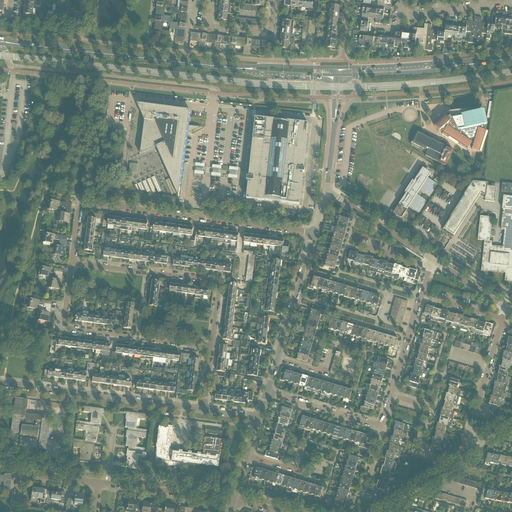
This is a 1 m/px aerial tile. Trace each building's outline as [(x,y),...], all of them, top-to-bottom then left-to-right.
[(180,0),(179,9),(188,10),(188,9),(189,0),(180,0)] [(288,6),(291,7),(292,0),(284,0),(284,6),(284,8),(287,9),(288,6)] [(295,7),(298,8),(299,0),(292,0),(291,7),(291,9),(294,9),(295,7)] [(299,0),(298,8),(298,10),(301,10),(302,11),(305,11),(305,8),(306,0),(299,0)] [(330,10),(330,13),(339,14),(339,13),(338,13),(339,7),(339,4),(336,3),(336,4),(329,3),(328,9),(330,10)] [(372,19),(374,7),(370,6),(355,4),(356,4),(356,11),(362,12),(362,19),(369,19),(372,19)] [(157,6),(155,21),(163,22),(169,23),(170,23),(171,21),(171,17),(164,16),(165,7),(157,6)] [(219,12),(219,13),(228,14),(230,14),(231,7),(220,6),(219,12)] [(374,7),(372,19),(376,20),(375,23),(382,24),(383,14),(390,15),(391,8),(377,6),(377,7),(374,7)] [(172,10),(171,14),(178,15),(178,24),(186,24),(188,10),(179,9),(174,8),(172,8),(172,10)] [(329,16),(329,19),(338,20),(338,14),(339,14),(330,13),(328,12),(327,16),(329,16)] [(495,28),(494,33),(498,33),(498,29),(502,29),(502,28),(503,13),(500,12),(499,17),(496,16),(496,17),(496,19),(495,28)] [(228,14),(219,13),(218,19),(218,20),(227,21),(229,21),(229,18),(227,17),(228,14)] [(487,34),(486,39),(490,39),(490,35),(494,35),(494,33),(495,28),(496,19),(496,17),(496,16),(496,14),(492,13),(491,23),(488,22),(488,24),(488,28),(487,34)] [(502,28),(502,29),(505,30),(504,34),(508,34),(509,28),(510,18),(506,17),(507,13),(503,13),(502,28)] [(466,28),(466,32),(471,32),(471,36),(469,36),(468,43),(475,44),(477,28),(478,18),(475,17),(474,22),(474,24),(472,24),(472,22),(467,22),(466,28)] [(477,28),(475,44),(482,45),(483,38),(481,37),(482,34),(487,34),(488,28),(488,24),(483,23),(482,25),(481,25),(481,23),(481,18),(478,18),(477,28)] [(329,23),(328,26),(337,27),(338,21),(338,20),(329,19),(329,20),(327,19),(326,23),(329,23)] [(352,32),(367,33),(369,19),(362,19),(361,26),(354,25),(353,32),(352,32)] [(449,24),(446,24),(445,26),(444,40),(447,41),(448,36),(451,37),(453,20),(449,20),(449,24)] [(452,28),(451,37),(455,37),(454,41),(458,42),(460,25),(456,25),(457,20),(453,20),(452,28)] [(155,28),(154,36),(169,38),(169,36),(169,32),(162,31),(163,22),(155,21),(155,28)] [(282,27),(282,28),(291,29),(293,29),(294,22),(288,21),(283,21),(282,27)] [(463,25),(460,25),(458,42),(461,42),(462,38),(465,38),(466,32),(467,22),(463,21),(463,25)] [(170,24),(170,29),(177,30),(176,38),(175,43),(184,44),(185,39),(186,24),(178,24),(172,23),(170,23),(170,24)] [(417,28),(416,39),(421,39),(421,43),(419,43),(418,50),(425,50),(428,28),(428,25),(425,24),(424,31),(422,31),(422,29),(417,28)] [(428,28),(425,50),(432,51),(433,44),(433,40),(437,41),(438,31),(432,30),(432,32),(431,32),(431,25),(428,25),(428,28)] [(328,30),(327,33),(336,34),(337,34),(336,34),(337,28),(337,27),(328,26),(328,27),(326,26),(326,30),(328,30)] [(437,41),(436,46),(440,47),(440,44),(444,44),(444,43),(444,40),(445,28),(445,26),(442,26),(441,31),(438,31),(438,30),(438,31),(437,41)] [(281,34),(281,35),(290,36),(291,36),(292,36),(293,33),(293,29),(291,29),(282,28),(281,34)] [(410,32),(408,49),(411,49),(412,45),(415,45),(416,39),(417,28),(413,28),(413,32),(410,32)] [(395,33),(394,47),(397,47),(398,43),(401,44),(403,31),(402,31),(396,30),(395,30),(395,33)] [(370,35),(369,47),(373,47),(372,52),(376,52),(376,48),(380,48),(382,31),(378,31),(377,35),(374,35),(370,35)] [(385,32),(382,31),(380,48),(387,49),(388,36),(385,36),(385,32)] [(403,31),(401,44),(405,44),(404,48),(408,49),(410,32),(409,32),(403,31)] [(352,32),(353,32),(353,39),(359,40),(358,47),(366,47),(366,46),(369,47),(370,35),(367,34),(367,33),(352,32)] [(388,36),(387,49),(393,50),(394,50),(394,47),(395,33),(392,32),(391,37),(388,36)] [(205,48),(206,43),(207,35),(196,33),(191,33),(190,41),(196,42),(200,42),(199,50),(205,50),(205,48)] [(327,37),(327,40),(336,41),(335,41),(336,35),(336,34),(327,33),(327,34),(325,33),(325,36),(327,37)] [(220,50),(221,44),(221,36),(207,35),(206,43),(215,44),(214,51),(220,52),(220,50)] [(280,41),(289,43),(291,43),(294,43),(294,41),(294,40),(291,39),(291,36),(290,36),(281,35),(281,41),(280,41)] [(235,52),(236,46),(236,38),(221,36),(221,44),(230,45),(229,53),(235,54),(235,52)] [(250,53),(250,48),(251,40),(236,38),(236,46),(245,47),(244,55),(250,55),(250,53)] [(251,40),(250,48),(259,49),(259,56),(264,57),(266,41),(251,40)] [(336,41),(327,40),(326,44),(324,44),(324,47),(326,48),(326,47),(335,48),(335,42),(336,42),(336,41)] [(280,48),(280,49),(281,49),(281,53),(290,54),(291,50),(291,46),(294,43),(291,43),(289,43),(280,41),(280,42),(281,42),(280,48)] [(190,111),(137,104),(144,121),(140,153),(143,152),(156,146),(156,147),(179,198),(187,134),(196,130),(201,127),(196,127),(188,126),(190,111)] [(434,126),(439,132),(440,131),(444,133),(443,134),(468,150),(469,148),(473,149),(472,151),(479,153),(486,132),(485,132),(484,127),(484,126),(481,111),(477,111),(472,111),(467,111),(461,111),(455,112),(449,113),(449,115),(446,117),(445,116),(434,126)] [(251,172),(250,177),(247,177),(247,181),(248,181),(246,199),(300,205),(303,176),(301,175),(302,172),(305,173),(305,169),(304,168),(308,124),(255,118),(249,172),(251,172)] [(411,144),(411,145),(412,145),(427,153),(425,156),(434,161),(444,166),(445,166),(446,165),(453,152),(453,151),(453,150),(452,150),(427,137),(422,135),(417,132),(416,132),(411,143),(411,144)] [(378,161),(388,159),(382,138),(373,140),(378,161)] [(388,166),(380,167),(381,186),(389,186),(388,166)] [(426,170),(425,170),(423,168),(414,182),(412,181),(405,192),(406,193),(393,213),(394,213),(394,214),(395,214),(395,215),(396,216),(397,216),(398,217),(399,217),(400,217),(401,218),(402,218),(409,208),(418,214),(427,201),(419,196),(421,192),(429,197),(437,185),(428,178),(431,173),(428,172),(428,171),(426,169),(426,170)] [(400,169),(390,188),(397,192),(407,173),(400,169)] [(156,177),(135,184),(139,194),(152,189),(153,194),(161,191),(156,177)] [(482,196),(483,183),(473,182),(464,195),(465,195),(451,217),(443,230),(444,229),(454,235),(480,195),(482,196)] [(488,183),(483,183),(482,196),(485,198),(484,201),(494,202),(496,187),(487,186),(487,184),(488,184),(488,183)] [(503,184),(502,193),(511,193),(511,184),(503,184)] [(511,197),(503,196),(502,209),(503,209),(501,230),(504,230),(503,247),(492,246),(492,242),(490,241),(492,218),(480,216),(478,240),(484,241),(481,271),(505,274),(505,281),(511,281),(511,197)] [(59,207),(64,207),(64,205),(71,206),(71,203),(63,202),(62,203),(60,202),(48,200),(46,209),(59,211),(59,207)] [(249,209),(305,215),(305,213),(249,207),(249,209)] [(70,214),(65,213),(58,212),(57,221),(69,223),(70,214)] [(339,220),(338,222),(348,225),(349,222),(348,222),(348,221),(352,222),(352,220),(339,216),(340,217),(339,220)] [(88,217),(88,225),(96,226),(97,219),(88,217)] [(135,220),(128,219),(127,231),(133,232),(134,228),(135,220)] [(337,225),(337,227),(346,230),(347,228),(346,228),(347,227),(350,228),(351,226),(348,225),(338,222),(337,222),(338,222),(337,225)] [(335,227),(334,233),(345,236),(345,233),(345,232),(349,233),(349,231),(346,230),(337,227),(335,227)] [(195,241),(194,247),(196,248),(197,248),(197,247),(199,246),(200,244),(199,244),(198,243),(198,237),(205,238),(206,230),(199,229),(199,232),(196,231),(195,241)] [(219,231),(213,230),(211,238),(211,242),(218,243),(219,231)] [(59,241),(60,241),(60,239),(67,239),(67,236),(44,233),(43,242),(54,244),(55,240),(59,241)] [(334,233),(332,238),(343,241),(344,239),(343,239),(343,238),(347,239),(347,237),(345,236),(334,233)] [(244,243),(251,244),(252,235),(245,235),(244,243)] [(330,244),(331,244),(341,247),(342,244),(341,244),(342,243),(345,244),(346,242),(343,241),(332,238),(330,244)] [(54,246),(53,255),(64,256),(67,239),(60,239),(60,241),(59,241),(59,244),(58,244),(57,246),(54,246)] [(277,239),(276,247),(282,248),(281,253),(288,253),(289,244),(284,243),(284,240),(277,239)] [(93,245),(85,244),(84,250),(87,251),(87,254),(94,255),(94,251),(92,251),(93,245)] [(331,247),(330,250),(340,252),(340,250),(340,249),(344,250),(344,248),(341,247),(331,244),(331,247)] [(171,257),(170,262),(174,262),(173,265),(176,266),(180,266),(181,258),(181,256),(177,255),(175,253),(175,251),(176,251),(176,249),(175,248),(176,246),(172,246),(172,252),(171,257)] [(329,253),(328,255),(338,258),(339,255),(338,255),(338,254),(342,255),(343,253),(340,252),(330,250),(329,249),(329,250),(330,250),(329,253)] [(343,262),(343,264),(346,265),(347,262),(348,260),(353,262),(352,265),(352,267),(354,267),(354,266),(355,264),(355,263),(357,255),(358,253),(357,254),(355,253),(355,252),(355,253),(351,252),(350,252),(349,255),(346,254),(343,262)] [(328,258),(327,261),(336,263),(337,261),(336,261),(337,260),(340,261),(341,259),(338,258),(328,255),(327,255),(328,255),(327,258),(328,258)] [(355,263),(355,264),(358,265),(360,266),(359,270),(361,270),(361,271),(361,269),(363,264),(365,256),(365,257),(362,256),(362,255),(362,256),(358,255),(357,255),(355,263)] [(170,262),(171,257),(161,256),(160,264),(167,264),(167,261),(170,262)] [(365,256),(363,264),(368,266),(367,269),(366,273),(368,273),(369,271),(369,270),(370,267),(372,259),(373,257),(372,258),(370,258),(370,256),(370,258),(366,256),(365,256)] [(369,270),(369,271),(374,273),(375,273),(376,273),(378,269),(380,260),(379,262),(377,261),(377,260),(377,261),(373,260),(373,259),(372,259),(370,267),(369,270)] [(336,263),(327,261),(326,260),(326,261),(326,264),(325,266),(324,266),(335,269),(335,267),(335,266),(335,265),(339,266),(339,264),(336,263)] [(378,269),(376,273),(384,275),(384,274),(387,264),(388,262),(387,262),(385,261),(384,262),(381,261),(380,260),(378,269)] [(225,264),(224,272),(230,273),(232,273),(233,272),(233,268),(233,265),(227,264),(228,263),(225,263),(225,264)] [(391,277),(392,273),(395,265),(394,266),(392,265),(392,264),(391,265),(388,264),(387,264),(384,274),(384,275),(391,277)] [(395,265),(392,273),(396,274),(397,275),(397,276),(395,276),(394,278),(395,278),(395,280),(397,281),(398,279),(399,279),(399,278),(399,276),(402,266),(402,267),(399,266),(400,265),(399,265),(399,266),(395,265),(396,265),(395,265)] [(406,282),(407,277),(410,269),(409,269),(409,270),(406,270),(407,268),(406,269),(403,268),(402,268),(403,266),(402,266),(399,276),(405,278),(404,281),(406,282)] [(38,275),(50,277),(51,268),(39,267),(38,275)] [(410,269),(407,277),(410,278),(414,279),(414,280),(418,281),(419,278),(420,274),(417,273),(417,270),(417,271),(414,271),(414,270),(414,271),(410,270),(410,269)] [(56,272),(55,274),(55,275),(57,275),(57,280),(50,279),(48,288),(60,289),(62,273),(56,272)] [(314,287),(316,288),(320,276),(318,276),(318,275),(315,274),(313,278),(310,278),(307,288),(313,290),(314,287)] [(319,289),(322,289),(325,280),(322,279),(322,280),(321,280),(322,276),(320,276),(316,288),(316,289),(317,288),(319,289)] [(327,294),(327,292),(330,282),(328,281),(328,282),(327,281),(328,278),(326,277),(325,280),(322,289),(321,292),(327,294)] [(331,292),(333,293),(336,283),(333,283),(332,283),(333,279),(331,279),(330,282),(327,292),(328,291),(331,292)] [(230,283),(229,289),(239,290),(240,284),(241,282),(237,282),(233,281),(231,281),(231,283),(230,283)] [(336,294),(339,294),(341,285),(339,284),(339,285),(338,285),(339,281),(337,281),(336,283),(333,293),(333,294),(333,293),(336,294)] [(342,295),(344,296),(347,287),(344,286),(344,287),(343,286),(344,283),(342,282),(341,285),(339,294),(338,295),(339,295),(342,296),(342,295)] [(347,297),(349,298),(352,288),(350,287),(349,288),(348,288),(349,284),(348,284),(347,287),(344,296),(344,297),(344,296),(347,297)] [(352,299),(355,299),(357,290),(355,289),(355,290),(354,290),(355,286),(353,285),(352,288),(349,298),(349,299),(349,298),(352,299)] [(358,300),(360,301),(363,291),(361,291),(360,292),(359,291),(360,288),(358,287),(357,290),(355,299),(354,300),(355,300),(358,301),(358,300)] [(364,302),(366,303),(369,293),(366,292),(366,293),(365,293),(366,289),(364,289),(363,291),(360,301),(360,302),(360,301),(363,302),(364,302)] [(369,304),(371,304),(374,295),(372,294),(372,295),(371,295),(372,291),(369,290),(369,293),(366,303),(366,304),(366,303),(369,304)] [(374,295),(371,304),(371,305),(372,305),(375,305),(377,306),(377,307),(380,308),(382,299),(380,298),(380,296),(377,296),(377,297),(376,296),(377,293),(375,292),(374,295)] [(39,305),(44,306),(44,304),(51,305),(51,302),(27,299),(26,308),(38,309),(39,305)] [(38,311),(37,320),(49,322),(50,313),(51,305),(44,304),(44,306),(43,307),(46,308),(45,312),(43,312),(41,312),(38,311)] [(429,319),(431,319),(434,309),(434,307),(434,308),(431,307),(432,306),(431,306),(431,307),(427,306),(426,305),(424,314),(430,315),(429,319)] [(309,309),(307,315),(308,315),(310,315),(320,318),(321,316),(320,316),(320,315),(324,316),(324,314),(311,310),(309,309)] [(438,322),(438,321),(441,310),(441,311),(438,310),(439,309),(438,309),(438,310),(434,309),(431,319),(430,320),(438,322)] [(72,311),(71,317),(72,318),(75,318),(74,321),(81,322),(82,314),(82,310),(80,310),(79,311),(79,314),(75,313),(75,312),(72,311)] [(438,321),(438,322),(445,324),(446,322),(446,321),(449,313),(449,311),(449,312),(446,311),(446,310),(446,311),(442,310),(441,310),(438,321)] [(446,321),(446,322),(449,323),(449,322),(451,323),(450,326),(452,327),(456,314),(456,315),(453,315),(453,313),(453,315),(449,313),(446,321)] [(461,326),(463,317),(464,316),(464,315),(463,317),(461,316),(461,315),(460,316),(457,315),(457,314),(456,314),(452,327),(458,328),(458,327),(460,328),(461,326)] [(308,315),(307,318),(309,318),(309,321),(318,324),(319,321),(318,321),(318,320),(322,321),(323,319),(320,318),(310,315),(308,315)] [(329,329),(334,330),(337,320),(334,320),(334,321),(333,320),(334,317),(332,316),(328,329),(328,330),(329,329)] [(467,331),(468,328),(471,319),(470,320),(468,319),(468,318),(468,319),(464,318),(463,317),(461,326),(460,328),(460,329),(467,331)] [(337,331),(339,332),(342,322),(340,321),(340,322),(339,322),(340,318),(338,318),(337,320),(334,330),(334,331),(334,330),(337,331)] [(342,333),(345,333),(348,324),(345,323),(345,324),(344,324),(345,320),(343,319),(342,322),(339,332),(339,333),(339,335),(342,335),(342,333)] [(468,328),(471,329),(471,331),(473,332),(472,334),(474,335),(475,332),(478,322),(479,320),(478,321),(476,320),(476,319),(475,320),(472,319),(471,319),(468,328)] [(308,324),(307,327),(317,329),(317,327),(317,326),(321,327),(321,325),(318,324),(309,321),(308,321),(307,324),(308,324)] [(348,334),(350,335),(353,325),(351,325),(351,326),(349,325),(351,321),(349,321),(348,324),(345,333),(345,334),(348,335),(348,334)] [(482,336),(483,334),(486,323),(485,324),(483,323),(483,322),(482,323),(479,322),(478,322),(475,332),(480,334),(480,335),(482,336)] [(354,336),(356,337),(359,327),(356,326),(356,327),(355,327),(356,323),(354,323),(353,325),(350,335),(350,336),(351,335),(354,336)] [(483,334),(482,335),(488,336),(490,337),(493,324),(493,325),(490,325),(491,323),(490,325),(487,324),(487,323),(486,323),(483,331),(483,334)] [(359,338),(362,338),(364,329),(362,328),(362,329),(361,328),(362,325),(360,324),(356,337),(356,338),(356,337),(359,338)] [(306,330),(305,332),(315,335),(316,333),(315,332),(315,331),(319,332),(319,330),(317,329),(307,327),(306,326),(307,327),(306,329),(306,330)] [(366,342),(367,341),(370,330),(367,330),(366,330),(367,326),(365,326),(364,329),(362,338),(361,341),(366,342)] [(370,330),(367,341),(372,343),(375,332),(373,331),(373,332),(372,332),(373,328),(371,328),(370,330)] [(373,342),(378,343),(381,334),(379,333),(378,334),(377,333),(378,330),(376,329),(375,332),(372,343),(373,343),(373,342)] [(423,336),(423,337),(431,340),(435,341),(437,334),(436,333),(424,329),(424,330),(425,330),(424,333),(423,332),(423,333),(424,333),(423,337),(423,336)] [(383,348),(384,346),(386,335),(384,335),(383,335),(384,332),(382,331),(381,334),(378,343),(377,346),(383,348)] [(304,335),(304,338),(313,341),(314,338),(313,338),(314,337),(317,338),(318,336),(315,335),(305,332),(304,332),(305,332),(304,335)] [(387,346),(389,347),(392,337),(390,336),(389,337),(388,337),(389,333),(387,333),(386,335),(384,346),(384,345),(387,346)] [(392,337),(389,347),(389,348),(393,349),(393,351),(397,352),(400,341),(397,341),(398,339),(395,338),(395,339),(394,338),(395,335),(393,334),(392,337)] [(255,337),(255,341),(258,341),(257,344),(261,344),(266,345),(266,338),(258,337),(255,337)] [(301,343),(312,346),(312,344),(312,343),(312,342),(316,343),(316,341),(313,341),(304,338),(303,337),(303,338),(303,341),(302,343),(301,343)] [(422,344),(421,345),(430,347),(431,342),(435,343),(435,341),(431,340),(423,337),(424,338),(423,340),(422,340),(423,341),(422,344)] [(64,347),(65,339),(59,338),(58,342),(51,341),(50,353),(55,353),(56,345),(64,347)] [(301,346),(300,349),(310,352),(311,349),(310,349),(310,348),(314,349),(314,347),(312,346),(301,343),(302,343),(301,346)] [(102,351),(101,355),(108,356),(109,352),(109,349),(110,344),(103,344),(102,351)] [(419,351),(418,352),(427,355),(428,349),(431,350),(432,348),(430,347),(421,345),(420,344),(419,344),(421,345),(420,347),(419,347),(420,348),(419,351)] [(111,358),(110,365),(114,365),(114,359),(115,355),(121,356),(122,346),(116,345),(115,352),(112,352),(111,359),(111,358)] [(249,351),(248,356),(251,356),(260,357),(260,354),(262,353),(260,351),(260,350),(259,349),(257,350),(254,350),(254,348),(249,347),(250,352),(249,351)] [(297,348),(296,353),(298,354),(308,357),(309,355),(308,354),(309,353),(312,355),(313,352),(310,352),(300,349),(297,348)] [(417,359),(417,360),(425,362),(427,357),(430,358),(431,356),(427,355),(418,352),(419,352),(419,355),(417,355),(419,355),(417,359)] [(502,359),(511,362),(511,354),(505,352),(503,352),(504,352),(504,355),(503,354),(502,355),(504,355),(503,359),(502,359)] [(191,359),(190,366),(198,367),(199,360),(196,360),(196,356),(181,354),(179,364),(183,365),(184,358),(191,359)] [(296,359),(296,360),(307,363),(307,360),(306,360),(307,359),(311,360),(311,358),(308,357),(298,354),(298,357),(297,360),(296,359)] [(376,357),(374,362),(376,363),(387,366),(387,364),(386,363),(387,362),(390,363),(391,361),(376,357)] [(414,366),(414,367),(422,369),(424,364),(427,365),(428,363),(425,362),(417,360),(415,359),(416,360),(415,362),(414,362),(415,362),(414,366)] [(501,367),(511,370),(511,362),(502,359),(503,360),(502,362),(501,362),(502,363),(501,366),(501,367)] [(80,373),(79,381),(85,382),(86,376),(89,377),(89,372),(90,369),(91,364),(87,363),(87,369),(86,372),(80,371),(80,373)] [(376,366),(375,369),(385,372),(386,369),(385,369),(385,368),(389,369),(390,369),(391,368),(389,367),(387,366),(376,363),(377,364),(376,366)] [(51,377),(53,377),(54,370),(55,366),(45,365),(44,376),(47,376),(47,377),(47,378),(51,378),(51,377)] [(498,373),(498,374),(506,377),(508,371),(511,372),(511,370),(501,367),(499,366),(499,367),(500,367),(499,369),(498,369),(499,370),(498,373)] [(413,374),(421,377),(422,372),(426,373),(426,371),(422,369),(414,367),(415,367),(414,370),(413,370),(414,370),(413,374)] [(286,381),(288,382),(291,372),(289,371),(289,372),(287,372),(289,368),(287,368),(285,373),(282,372),(279,380),(283,381),(283,380),(286,381)] [(370,373),(373,374),(383,377),(384,375),(383,374),(383,373),(387,375),(388,372),(385,372),(375,369),(372,368),(370,373)] [(247,369),(246,370),(248,372),(249,372),(249,376),(252,376),(257,377),(258,370),(250,369),(247,369)] [(291,383),(294,383),(297,374),(294,373),(294,374),(293,374),(294,370),(292,369),(291,372),(288,382),(288,383),(288,382),(291,383)] [(293,386),(299,388),(302,376),(300,375),(300,376),(298,375),(300,372),(297,371),(297,374),(294,383),(293,386)] [(302,376),(299,385),(300,385),(302,386),(305,387),(308,377),(305,377),(304,377),(305,373),(303,373),(302,376)] [(310,391),(310,389),(313,379),(311,378),(311,379),(310,379),(311,375),(309,374),(308,377),(305,387),(304,389),(310,391)] [(373,377),(372,380),(382,383),(382,380),(381,380),(382,379),(385,380),(386,378),(383,377),(375,374),(374,374),(373,377)] [(413,374),(411,374),(412,374),(411,377),(410,377),(411,377),(410,381),(409,382),(410,382),(409,387),(416,389),(418,384),(419,379),(423,380),(423,378),(421,377),(413,374)] [(496,382),(507,385),(508,385),(510,378),(506,377),(498,374),(499,375),(498,377),(497,377),(498,377),(497,381),(496,382)] [(310,391),(315,393),(316,391),(316,390),(319,381),(316,380),(316,381),(315,380),(316,377),(314,376),(313,379),(311,388),(310,389),(310,391)] [(319,391),(321,392),(324,382),(322,381),(322,382),(321,382),(322,378),(320,378),(319,381),(316,390),(316,391),(316,390),(319,391)] [(321,392),(321,394),(326,396),(327,394),(327,393),(330,384),(327,383),(327,384),(326,384),(327,380),(325,379),(324,382),(321,392)] [(449,385),(449,386),(450,387),(457,389),(458,383),(462,384),(463,382),(450,379),(451,379),(450,382),(449,381),(449,382),(450,382),(449,386),(449,385)] [(371,383),(370,385),(380,388),(381,386),(380,386),(380,384),(384,386),(384,384),(384,383),(382,383),(372,380),(371,382),(371,383)] [(327,394),(329,395),(329,394),(330,394),(332,395),(335,385),(333,385),(333,386),(332,385),(333,382),(331,381),(330,384),(327,393),(327,394)] [(507,385),(496,382),(494,381),(496,382),(495,384),(494,384),(495,384),(494,388),(493,388),(493,389),(505,392),(507,385)] [(196,386),(188,385),(187,391),(180,390),(180,383),(177,383),(176,393),(191,395),(191,391),(195,392),(196,386)] [(336,396),(338,397),(341,387),(338,386),(338,387),(337,387),(338,383),(336,383),(335,385),(332,395),(332,396),(333,395),(336,396)] [(341,398),(343,398),(346,389),(344,388),(344,389),(343,389),(344,385),(342,384),(341,387),(338,397),(338,398),(338,397),(341,398)] [(370,386),(368,391),(378,394),(379,391),(378,391),(378,390),(382,391),(383,389),(380,388),(370,385),(369,385),(370,386)] [(346,389),(343,398),(343,399),(344,399),(347,399),(349,400),(349,401),(352,402),(354,394),(351,393),(352,390),(350,390),(349,390),(348,390),(349,387),(347,386),(346,389)] [(464,391),(457,389),(450,387),(449,389),(448,389),(449,390),(448,393),(447,394),(445,393),(445,394),(447,394),(459,397),(461,392),(463,393),(464,391)] [(215,400),(222,401),(223,393),(222,393),(223,390),(213,388),(212,397),(215,397),(215,400)] [(492,396),(500,399),(503,400),(504,400),(505,395),(506,393),(505,392),(493,389),(494,389),(493,392),(492,392),(493,392),(492,396)] [(234,403),(241,403),(242,395),(242,391),(236,390),(235,394),(234,403)] [(367,394),(367,396),(377,399),(377,397),(376,397),(377,396),(380,397),(381,395),(378,394),(368,391),(369,391),(368,394),(367,394)] [(242,395),(241,403),(247,404),(248,401),(252,401),(253,393),(249,393),(248,396),(242,395)] [(457,405),(459,397),(447,394),(446,397),(445,396),(446,397),(445,400),(444,400),(444,401),(445,402),(457,405)] [(366,400),(365,402),(375,405),(376,402),(375,402),(375,401),(379,402),(379,400),(377,399),(367,396),(366,396),(367,397),(366,400)] [(500,399),(492,396),(490,396),(491,396),(490,399),(489,399),(490,399),(489,403),(489,404),(500,407),(503,400),(500,399)] [(50,420),(50,417),(42,415),(42,417),(38,416),(38,415),(26,413),(26,408),(27,408),(28,400),(15,398),(14,407),(13,415),(12,423),(11,426),(12,426),(11,434),(10,434),(10,436),(10,437),(9,444),(9,445),(8,452),(8,453),(18,454),(19,446),(35,448),(34,456),(45,457),(45,450),(46,450),(46,449),(47,442),(47,438),(48,430),(48,431),(49,427),(50,420)] [(375,405),(365,402),(364,402),(365,402),(364,405),(364,407),(363,407),(361,407),(359,411),(369,414),(370,409),(373,410),(374,408),(373,408),(373,407),(377,408),(378,406),(375,405)] [(441,408),(442,409),(451,411),(453,406),(456,407),(457,405),(445,402),(445,404),(443,404),(444,404),(443,408),(443,409),(441,408)] [(282,410),(281,413),(291,416),(292,413),(291,413),(291,412),(295,413),(295,411),(292,410),(293,407),(284,404),(283,407),(282,407),(283,408),(282,411),(282,410)] [(79,421),(79,424),(94,426),(94,424),(101,424),(102,414),(103,414),(104,409),(84,407),(83,412),(93,413),(93,418),(92,418),(92,423),(79,421)] [(440,415),(440,416),(452,420),(454,412),(451,411),(442,409),(441,411),(440,411),(441,412),(440,415)] [(126,417),(125,427),(127,428),(127,431),(132,431),(146,433),(147,430),(134,428),(135,423),(134,423),(135,419),(145,420),(146,415),(126,412),(125,417),(126,417)] [(280,416),(279,418),(289,421),(290,419),(289,419),(289,418),(293,419),(294,417),(291,416),(281,413),(280,413),(281,413),(280,416)] [(297,422),(296,425),(299,426),(299,427),(299,428),(304,430),(308,418),(305,417),(305,418),(304,418),(305,414),(303,413),(302,416),(299,416),(297,422)] [(310,431),(310,430),(313,420),(311,419),(311,420),(310,419),(311,416),(309,415),(308,418),(304,430),(310,431)] [(436,423),(438,424),(449,427),(451,427),(453,420),(452,420),(440,416),(441,417),(440,419),(439,419),(440,419),(439,423),(438,424),(437,423),(436,423)] [(314,430),(316,431),(319,421),(316,421),(315,421),(316,417),(314,417),(313,420),(310,430),(311,430),(313,430),(314,430)] [(278,422),(278,424),(288,427),(288,424),(287,424),(288,423),(291,424),(292,422),(289,421),(279,418),(278,418),(279,419),(279,422),(278,422)] [(319,432),(321,432),(324,423),(322,422),(322,423),(321,423),(322,419),(320,418),(319,421),(316,431),(316,432),(316,431),(319,432)] [(324,433),(327,434),(330,425),(327,424),(327,425),(326,424),(327,421),(325,420),(324,423),(321,432),(321,433),(322,433),(324,433)] [(394,429),(406,433),(407,433),(408,428),(408,427),(407,427),(407,425),(395,421),(395,422),(396,422),(395,425),(394,425),(395,425),(394,429)] [(330,435),(333,436),(335,426),(333,426),(332,426),(333,422),(331,422),(330,425),(327,434),(327,435),(327,434),(330,435)] [(337,440),(338,438),(341,428),(339,427),(338,428),(337,428),(339,424),(338,424),(336,423),(336,426),(335,426),(333,436),(332,439),(337,440)] [(74,439),(74,442),(88,444),(88,441),(94,442),(96,442),(97,432),(98,432),(99,427),(94,426),(79,424),(79,425),(76,424),(75,429),(78,430),(88,431),(88,435),(87,435),(86,441),(74,439)] [(277,427),(276,429),(286,432),(286,430),(286,429),(290,430),(290,428),(288,427),(278,424),(277,424),(278,424),(277,427)] [(435,431),(436,431),(444,433),(445,428),(448,429),(449,427),(438,424),(437,426),(436,426),(437,426),(436,430),(435,431)] [(341,438),(344,439),(346,429),(344,429),(344,430),(343,429),(344,426),(342,425),(341,428),(338,438),(341,438)] [(161,465),(163,465),(173,466),(174,464),(176,465),(176,466),(176,467),(177,462),(214,467),(217,467),(222,432),(205,429),(201,454),(203,454),(203,455),(200,455),(200,454),(197,453),(196,455),(191,454),(191,452),(187,452),(187,453),(181,453),(181,451),(178,451),(178,452),(172,451),(172,450),(166,449),(166,446),(167,446),(166,446),(167,437),(171,438),(173,426),(168,426),(167,428),(162,427),(158,427),(158,430),(157,430),(158,430),(156,444),(155,444),(155,445),(156,445),(155,447),(156,448),(154,463),(154,464),(161,464),(161,465)] [(347,440),(349,441),(352,431),(350,430),(349,431),(348,431),(350,427),(349,427),(347,427),(347,429),(346,429),(344,439),(343,440),(344,440),(344,439),(347,440)] [(271,434),(274,435),(284,438),(285,435),(284,435),(284,434),(288,435),(289,433),(286,432),(276,429),(273,428),(271,434)] [(352,442),(355,442),(357,433),(355,432),(355,433),(354,432),(355,429),(353,428),(352,431),(349,441),(349,442),(349,441),(352,442)] [(393,436),(392,437),(403,440),(404,440),(405,440),(407,433),(406,433),(394,429),(394,430),(395,430),(394,433),(393,432),(394,433),(393,436)] [(358,443),(360,444),(363,434),(361,434),(360,434),(359,434),(360,430),(358,430),(358,433),(357,433),(355,442),(354,443),(355,443),(355,442),(358,443)] [(132,447),(132,450),(147,452),(147,449),(135,447),(135,442),(136,437),(146,438),(146,436),(146,433),(132,431),(126,431),(126,436),(127,436),(125,446),(132,447)] [(363,434),(360,444),(360,445),(359,447),(370,450),(371,445),(371,443),(367,442),(369,436),(366,435),(366,436),(365,436),(366,432),(364,431),(363,434)] [(432,438),(433,438),(442,441),(445,441),(446,442),(447,436),(450,437),(450,435),(448,434),(444,433),(436,431),(435,437),(434,437),(434,438),(432,438)] [(273,437),(273,440),(283,443),(283,441),(282,441),(283,440),(286,441),(287,439),(284,438),(274,435),(273,435),(274,435),(274,437),(273,437)] [(389,443),(389,444),(397,447),(399,441),(402,442),(404,443),(405,440),(404,440),(403,440),(392,437),(391,436),(390,437),(391,437),(391,440),(390,439),(390,440),(391,440),(390,443),(389,443)] [(431,444),(431,445),(439,448),(442,449),(444,443),(445,441),(442,441),(433,438),(432,441),(431,440),(431,441),(432,441),(431,445),(431,444)] [(270,439),(268,445),(270,446),(271,446),(281,449),(282,446),(281,446),(281,445),(285,446),(285,444),(283,443),(273,440),(270,439)] [(88,444),(74,442),(73,448),(83,449),(82,453),(81,459),(72,457),(71,461),(88,463),(88,462),(83,462),(83,459),(90,460),(92,450),(93,450),(93,445),(88,444)] [(388,451),(388,452),(399,455),(400,455),(402,448),(397,447),(389,444),(390,445),(390,447),(388,447),(389,447),(388,451)] [(270,448),(269,451),(279,454),(280,452),(279,452),(279,451),(283,452),(284,449),(281,449),(270,446),(271,446),(270,448)] [(132,450),(127,449),(126,454),(127,454),(126,465),(133,466),(133,468),(128,468),(144,470),(145,467),(135,466),(136,460),(135,460),(136,456),(146,457),(147,452),(132,450)] [(279,454),(269,451),(268,451),(269,452),(269,454),(268,454),(268,457),(267,457),(277,460),(278,457),(277,457),(278,456),(281,457),(282,455),(279,454)] [(385,458),(385,459),(393,461),(395,456),(398,457),(399,455),(388,452),(386,451),(387,452),(386,454),(385,454),(386,455),(385,458)] [(497,465),(498,465),(500,457),(495,455),(496,452),(494,451),(492,455),(488,454),(485,464),(489,466),(490,466),(491,463),(493,464),(493,465),(493,464),(497,465)] [(505,466),(509,455),(501,453),(500,457),(498,465),(498,464),(501,465),(500,466),(501,466),(501,465),(505,466)] [(347,454),(345,460),(347,461),(357,464),(358,461),(357,461),(358,460),(361,461),(364,462),(365,460),(362,459),(348,455),(347,454)] [(384,466),(384,467),(392,469),(394,470),(396,464),(397,465),(397,463),(393,461),(385,459),(386,459),(385,462),(384,462),(385,462),(384,466)] [(347,464),(346,466),(356,469),(356,467),(356,466),(356,465),(360,466),(362,467),(362,465),(360,465),(360,464),(357,464),(347,461),(346,464),(347,464)] [(257,478),(259,479),(262,469),(260,469),(259,470),(258,469),(260,466),(257,465),(256,469),(252,468),(249,479),(253,480),(253,478),(254,478),(257,479),(257,478)] [(345,470),(344,472),(354,475),(355,472),(354,472),(354,471),(358,472),(358,470),(356,469),(346,466),(345,466),(346,467),(345,469),(345,470)] [(381,473),(380,474),(389,476),(390,471),(394,472),(394,470),(392,469),(384,467),(382,466),(383,467),(382,469),(381,469),(382,469),(381,473)] [(262,480),(265,481),(268,471),(265,470),(265,471),(264,471),(265,467),(263,467),(262,469),(259,479),(259,480),(259,479),(262,480)] [(270,483),(273,473),(271,472),(271,473),(270,473),(271,469),(269,468),(268,471),(265,481),(264,482),(265,482),(265,481),(268,482),(270,482),(270,483)] [(276,485),(276,484),(279,474),(276,474),(275,474),(276,471),(274,470),(273,473),(270,483),(273,484),(273,483),(276,484),(275,485),(276,485)] [(342,471),(340,477),(342,477),(352,480),(353,478),(352,478),(353,477),(356,478),(357,476),(354,475),(344,472),(343,472),(343,471),(342,471)] [(281,487),(281,486),(284,476),(282,475),(282,476),(281,476),(282,472),(280,472),(279,474),(276,484),(281,486),(281,487)] [(286,488),(287,488),(290,478),(287,477),(287,478),(286,477),(287,474),(285,473),(284,476),(281,486),(284,487),(287,487),(286,488)] [(379,481),(387,484),(389,479),(389,478),(392,479),(393,477),(389,476),(380,474),(381,474),(380,481),(379,481)] [(286,489),(286,490),(292,492),(292,491),(295,479),(293,479),(292,479),(293,475),(291,475),(290,478),(287,488),(286,489)] [(292,491),(292,492),(297,494),(297,492),(298,492),(298,491),(301,481),(298,480),(298,481),(297,481),(298,477),(296,476),(295,479),(292,491)] [(342,480),(341,483),(351,486),(351,483),(351,482),(355,483),(355,481),(352,480),(342,477),(342,478),(342,480)] [(303,493),(306,483),(304,482),(304,483),(303,482),(304,479),(302,478),(301,481),(298,491),(301,492),(303,492),(303,493)] [(309,495),(309,494),(312,484),(309,483),(309,484),(308,484),(309,480),(307,480),(306,483),(303,493),(309,494),(308,495),(309,495)] [(314,497),(314,496),(317,486),(315,485),(315,486),(314,486),(315,482),(313,481),(312,484),(309,494),(312,495),(314,496),(314,497)] [(376,488),(376,489),(384,491),(386,491),(387,488),(385,487),(386,486),(386,485),(389,486),(390,484),(387,484),(379,481),(377,481),(378,481),(376,488)] [(338,482),(336,488),(339,488),(339,489),(340,488),(349,491),(350,489),(349,489),(349,488),(353,489),(354,487),(351,486),(341,483),(338,482)] [(317,486),(314,496),(317,497),(318,497),(320,497),(319,500),(322,501),(325,492),(322,491),(323,488),(320,487),(320,488),(319,487),(320,484),(318,483),(317,486)] [(492,500),(493,501),(495,492),(490,491),(491,487),(489,487),(488,491),(484,490),(484,489),(480,500),(481,500),(485,501),(486,498),(488,499),(488,500),(489,499),(492,500)] [(40,503),(45,504),(46,491),(47,490),(32,488),(31,500),(37,501),(37,498),(41,499),(40,503)] [(339,491),(338,494),(348,497),(348,494),(347,494),(348,493),(351,494),(352,492),(349,491),(340,488),(339,489),(339,488),(338,491),(339,491)] [(500,502),(501,502),(503,494),(498,492),(499,489),(497,488),(495,492),(493,501),(493,499),(496,500),(496,501),(496,500),(500,501),(500,502)] [(507,503),(508,503),(511,495),(506,493),(505,493),(506,490),(504,489),(503,494),(501,502),(501,501),(504,501),(503,503),(504,503),(504,502),(508,503),(507,503)] [(46,491),(45,499),(47,499),(46,500),(46,502),(48,505),(50,503),(51,500),(60,501),(60,503),(60,504),(63,504),(64,497),(65,492),(61,492),(61,493),(52,492),(46,491)] [(333,498),(335,499),(346,502),(347,500),(346,500),(346,499),(350,500),(350,498),(348,497),(338,494),(335,493),(333,498)] [(67,498),(66,506),(70,506),(70,504),(74,505),(74,506),(77,506),(77,505),(82,506),(83,495),(75,494),(74,501),(71,500),(71,499),(67,498)] [(346,502),(335,499),(336,500),(335,502),(335,505),(331,504),(330,509),(339,511),(340,511),(342,507),(344,508),(345,505),(344,505),(344,504),(348,505),(349,503),(346,502)] [(128,500),(126,511),(137,511),(138,508),(135,507),(136,501),(131,501),(131,500),(128,500)] [(149,511),(151,503),(146,502),(146,503),(143,502),(142,508),(138,508),(137,511),(149,511)] [(160,511),(161,511),(157,510),(158,504),(155,504),(155,503),(151,503),(149,511),(160,511)]
